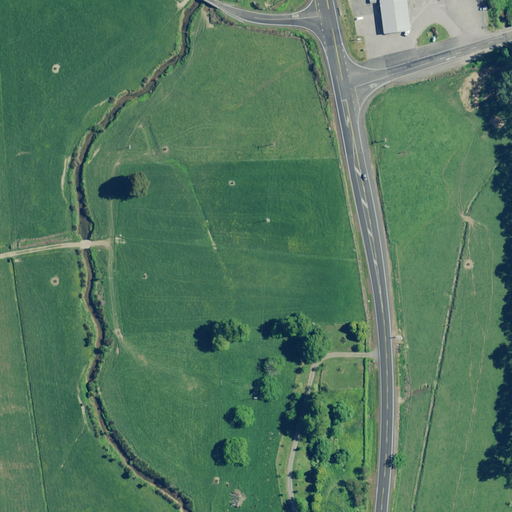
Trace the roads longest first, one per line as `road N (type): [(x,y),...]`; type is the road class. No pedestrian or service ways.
road 1 (primary): [(342,87),(388,318),(384,511)]
road 2 (secondary): [(342,87),(511,35)]
road 3 (unclassified): [(327,14),(266,19),(209,0)]
